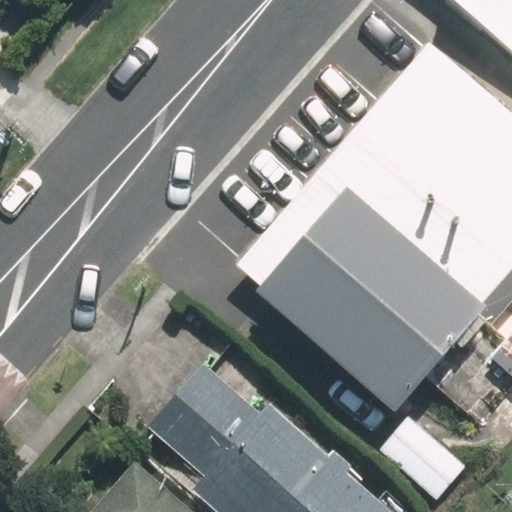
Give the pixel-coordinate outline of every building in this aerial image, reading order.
[(511,0),(461,0),(456,7),(511,55),(511,0)] [(511,302),(511,119),(420,39),(228,273),(392,417),(452,349),(463,358),(511,302)] [(258,414),(202,365),(145,431),(202,479),(187,496),(206,511),(387,511),(344,475),(348,470),(329,454),(324,460),(263,408),(258,414)] [(465,468),(406,420),(376,455),(435,504),(465,468)] [(185,511),(131,466),(91,511),(185,511)]
